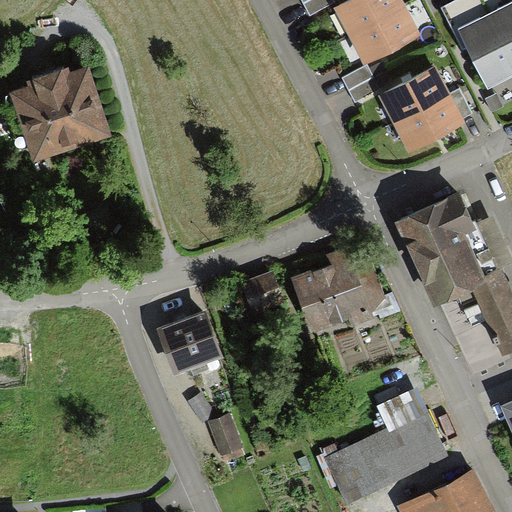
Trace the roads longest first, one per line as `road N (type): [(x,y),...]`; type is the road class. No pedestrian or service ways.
road 1 (residential): [(365,203),(176,274),(0,297)]
road 2 (residential): [(511,508),(365,203)]
road 3 (residential): [(261,0),(365,203)]
road 4 (residential): [(511,140),(365,203)]
